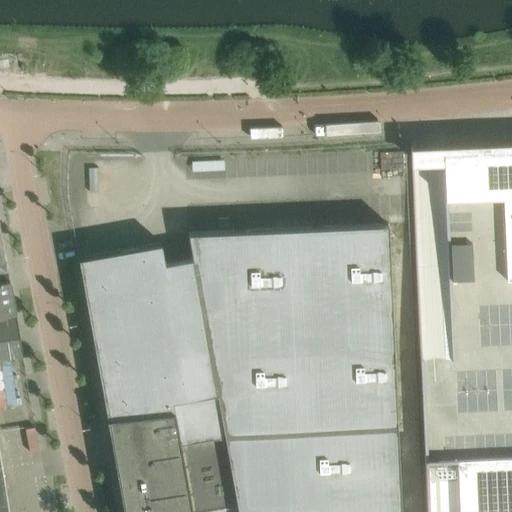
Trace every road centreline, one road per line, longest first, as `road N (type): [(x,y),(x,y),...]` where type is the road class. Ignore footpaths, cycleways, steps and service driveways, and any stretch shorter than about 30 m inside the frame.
road 1 (unclassified): [(511,94),(261,112),(14,108)]
road 2 (unclassified): [(87,511),(14,108)]
